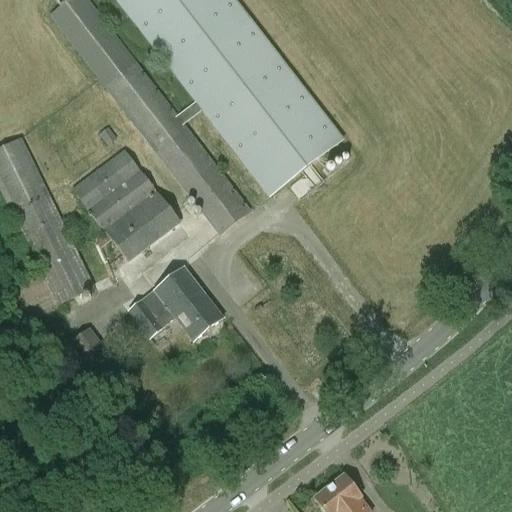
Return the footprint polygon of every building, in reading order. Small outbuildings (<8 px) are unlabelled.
[(60,10),(50,17),(139,134),(155,155),(219,239),(251,214),(250,212),(188,130),(187,131),(183,127),(201,113),(267,200),(339,145),(342,143),(233,0),(114,0),(195,106),(176,119),(85,0),(72,0),(69,3),(66,0),(52,0),(60,10)] [(22,140),(0,150),(0,195),(11,219),(13,218),(57,309),(95,290),(49,198),(22,140)] [(123,151),(71,192),(128,266),(179,226),(123,151)] [(152,296),(127,315),(148,342),(173,321),(192,345),(222,321),(183,271),(152,295),(152,296)] [(88,330),(58,355),(98,408),(129,384),(88,330)] [(343,478),(314,501),(322,511),(367,511),(359,501),(360,500),(343,478)]
